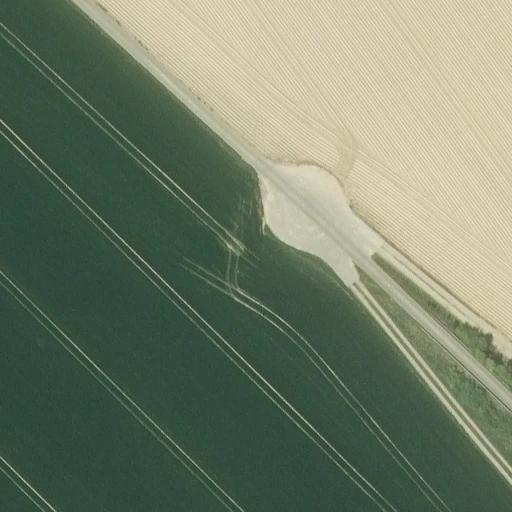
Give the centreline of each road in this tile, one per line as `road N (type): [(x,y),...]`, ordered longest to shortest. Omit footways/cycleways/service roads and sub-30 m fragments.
road 1 (track): [(65,0),(511,422)]
road 2 (track): [(511,489),(323,257),(317,231),(357,238),(511,368)]
